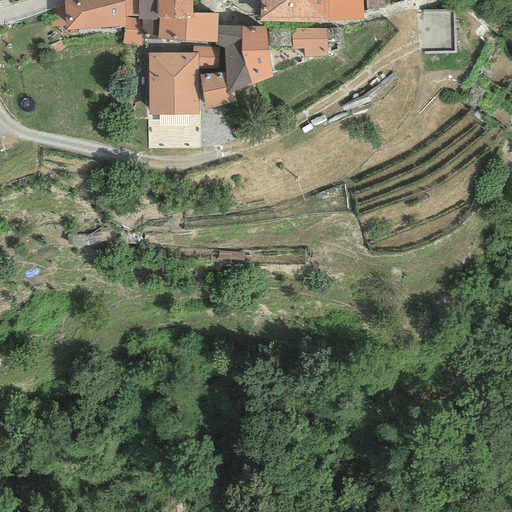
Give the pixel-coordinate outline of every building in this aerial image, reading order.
[(66,0),(63,2),(63,4),(65,26),(65,31),(124,26),(121,44),(141,46),(141,39),(141,20),(137,20),(137,0),(66,0)] [(191,19),(191,0),(137,0),(137,20),(141,20),(157,20),(157,18),(191,19)] [(259,0),(259,21),(328,23),(328,21),(327,0),(259,0)] [(361,0),(327,0),(328,21),(362,19),(361,0)] [(383,0),(364,0),(366,11),(385,9),(383,0)] [(51,26),(65,26),(63,4),(50,9),(51,26)] [(217,26),(217,14),(191,13),(191,19),(157,18),(157,20),(141,20),(141,39),(214,43),(217,43),(217,26)] [(240,51),(241,27),(217,26),(217,43),(214,43),(214,45),(223,48),(225,72),(199,75),(205,110),(235,102),(233,92),(251,86),(240,51)] [(265,27),(241,27),(240,51),(251,86),(272,77),(265,27)] [(326,28),(291,29),(291,49),(303,49),(303,57),(327,57),(326,28)] [(64,49),(59,40),(49,45),(55,54),(64,49)] [(218,48),(192,47),(192,53),(198,53),(198,68),(217,69),(218,48)] [(192,53),(147,54),(148,116),(198,116),(198,68),(198,53),(192,53)] [(243,251),(219,249),(218,256),(243,259),(243,251)] [(446,327),(437,318),(427,328),(437,337),(446,327)]
